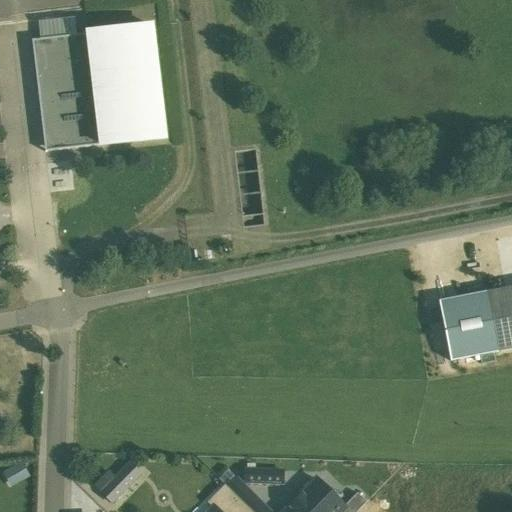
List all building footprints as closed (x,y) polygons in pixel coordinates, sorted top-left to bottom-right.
[(151,27),(120,31),(87,35),(100,147),(133,143),(164,139),(162,116),(161,116),(154,51),(151,27)] [(87,35),(31,42),(39,105),(48,104),(53,152),(100,147),(87,35)] [(511,287),(487,292),(499,353),(511,350),(511,287)] [(499,353),(487,292),(438,302),(450,362),(499,353)] [(130,465),(101,494),(111,503),(139,474),(130,465)] [(282,472),(245,471),(244,482),(245,484),(282,485),(282,472)] [(268,511),(235,479),(227,488),(251,511),(268,511)] [(316,480),(284,511),(340,511),(344,508),(343,508),(316,480)] [(251,511),(227,488),(224,485),(206,503),(215,511),(216,511),(217,511),(251,511)] [(357,494),(343,508),(344,508),(340,511),(357,511),(366,503),(357,494)]
